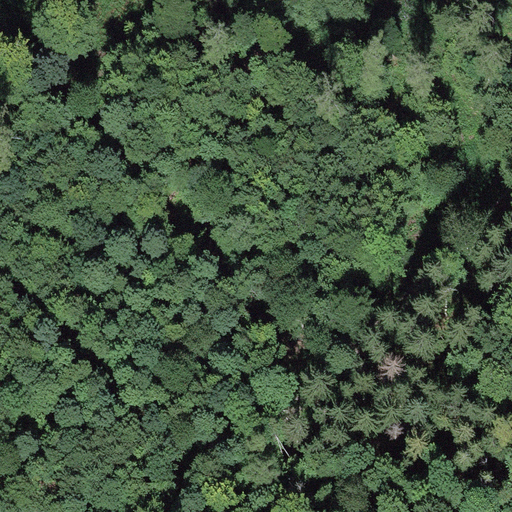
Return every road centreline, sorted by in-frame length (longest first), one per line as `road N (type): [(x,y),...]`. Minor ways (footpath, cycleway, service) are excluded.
road 1 (track): [(186,511),(408,303),(511,192)]
road 2 (track): [(0,163),(140,36),(155,0)]
